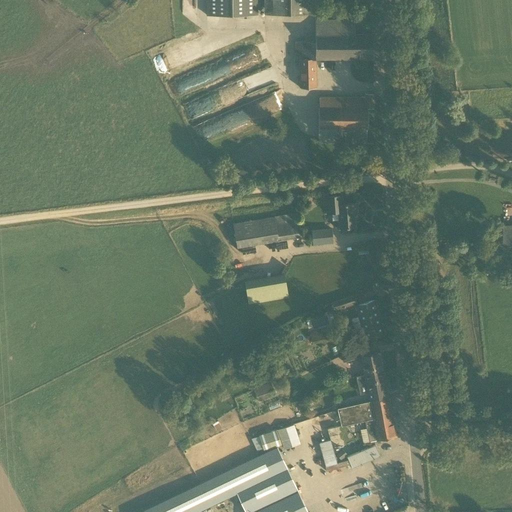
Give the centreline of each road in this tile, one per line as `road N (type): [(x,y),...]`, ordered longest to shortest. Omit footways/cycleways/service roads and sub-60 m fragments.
road 1 (track): [(501,161),(0,222)]
road 2 (unclassified): [(414,443),(394,278),(389,0)]
